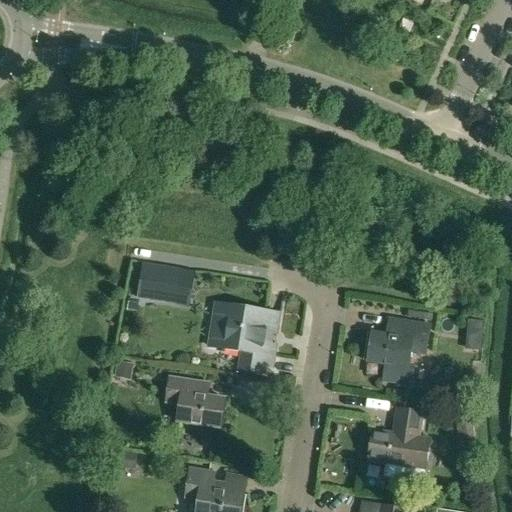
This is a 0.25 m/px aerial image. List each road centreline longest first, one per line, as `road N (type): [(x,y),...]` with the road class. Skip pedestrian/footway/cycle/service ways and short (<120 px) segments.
road 1 (residential): [(55,42),(209,59),(292,78),(443,140)]
road 2 (residential): [(294,511),(328,308),(312,277),(278,272)]
road 3 (residential): [(443,140),(505,0)]
